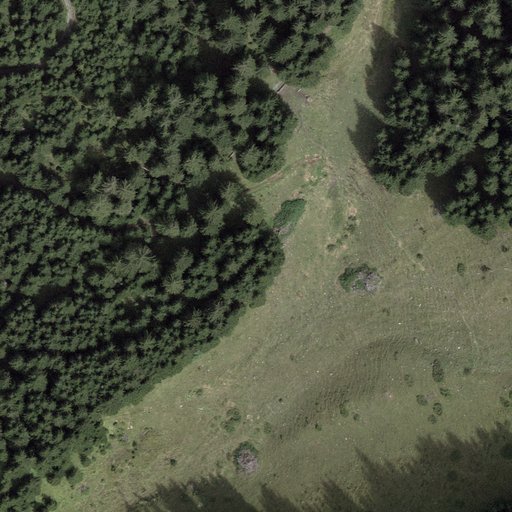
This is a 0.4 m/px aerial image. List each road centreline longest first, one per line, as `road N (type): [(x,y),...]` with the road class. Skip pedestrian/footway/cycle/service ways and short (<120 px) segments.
road 1 (track): [(0,178),(93,228),(118,230),(254,190),(303,159),(322,168),(321,177),(280,205),(260,249),(228,286),(101,349),(0,357)]
road 2 (track): [(266,233),(309,200),(357,191),(447,290)]
